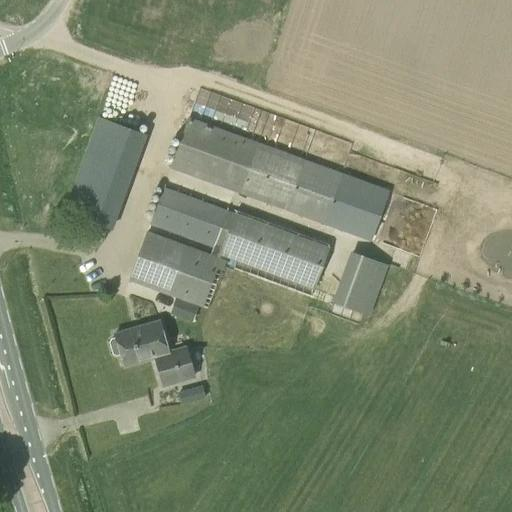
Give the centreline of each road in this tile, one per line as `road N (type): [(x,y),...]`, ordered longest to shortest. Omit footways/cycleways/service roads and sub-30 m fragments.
road 1 (unknown): [(52,21),(88,50),(175,80),(168,122),(122,232),(106,246),(0,239)]
road 2 (primary): [(43,511),(0,361)]
road 3 (unknown): [(21,441),(141,396)]
